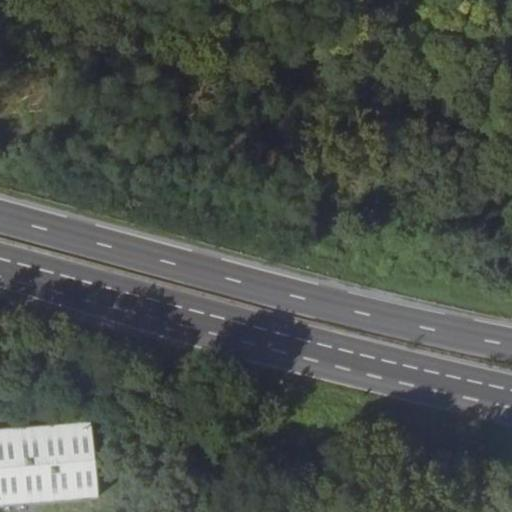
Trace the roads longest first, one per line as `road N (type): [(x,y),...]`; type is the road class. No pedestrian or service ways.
road 1 (trunk): [(511,342),(376,315),(0,216)]
road 2 (trunk): [(44,270),(136,316),(511,418)]
road 3 (trunk): [(44,270),(511,388)]
